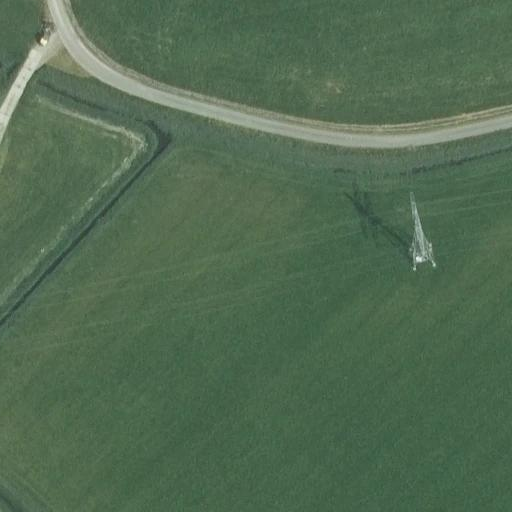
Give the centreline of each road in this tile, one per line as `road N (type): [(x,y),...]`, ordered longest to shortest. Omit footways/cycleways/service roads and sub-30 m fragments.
road 1 (unclassified): [(511,121),(387,143),(213,113),(94,69),(65,36),(54,0)]
road 2 (track): [(58,16),(0,127)]
